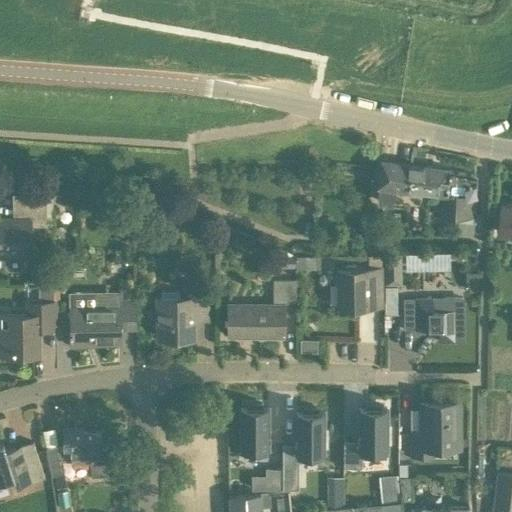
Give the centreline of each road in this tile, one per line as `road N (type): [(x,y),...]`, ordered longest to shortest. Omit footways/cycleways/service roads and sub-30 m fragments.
road 1 (tertiary): [(0,72),(184,85),(486,143)]
road 2 (residential): [(143,377),(481,379)]
road 3 (track): [(87,0),(86,6),(326,63),(315,111)]
road 4 (track): [(511,99),(483,106),(355,89),(332,93),(315,111)]
road 5 (residential): [(0,403),(69,383),(143,377)]
road 6 (residential): [(148,511),(143,377)]
